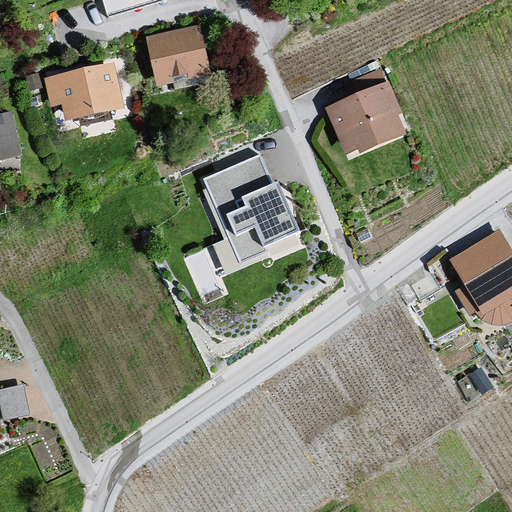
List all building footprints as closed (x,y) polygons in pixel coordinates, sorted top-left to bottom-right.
[(200,30),(145,41),(154,88),(209,77),(200,30)] [(109,71),(41,83),(46,112),(59,109),(62,122),(117,112),(109,71)] [(388,84),(324,112),(345,161),(409,134),(388,84)] [(11,116),(0,119),(0,167),(24,161),(11,116)] [(260,155),(195,183),(221,244),(210,249),(222,277),(299,244),(260,155)] [(511,325),(511,258),(496,234),(453,262),(468,285),(458,291),(477,320),(490,329),(502,332),(511,325)] [(20,387),(0,391),(0,414),(2,423),(27,417),(20,387)]
